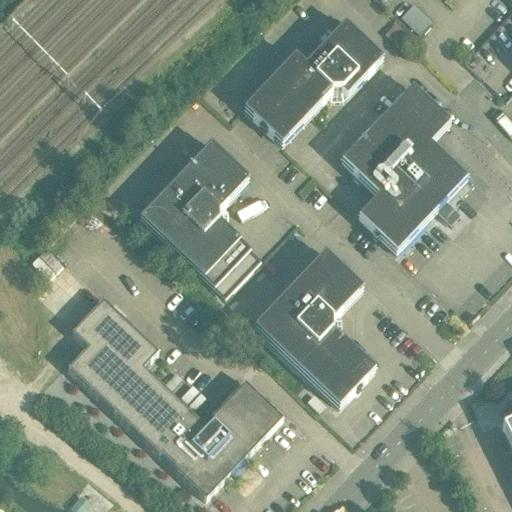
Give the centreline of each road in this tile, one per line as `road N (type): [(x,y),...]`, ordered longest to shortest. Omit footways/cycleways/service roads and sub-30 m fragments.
road 1 (unknown): [(466,367),(202,118)]
road 2 (unknown): [(365,467),(279,393),(200,376),(96,281)]
road 3 (unclassified): [(321,511),(511,321)]
road 4 (unclassified): [(511,142),(431,46),(476,0)]
road 5 (track): [(0,397),(138,511)]
